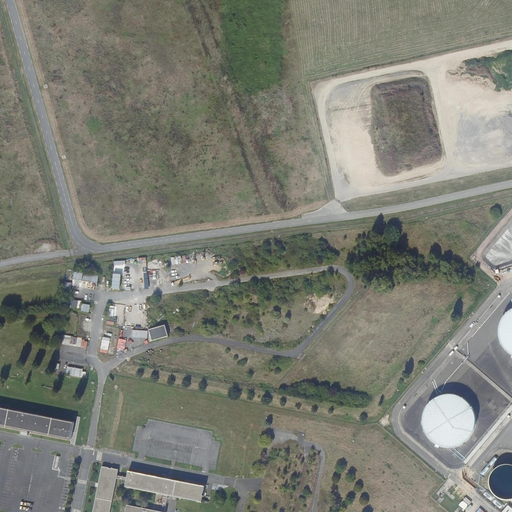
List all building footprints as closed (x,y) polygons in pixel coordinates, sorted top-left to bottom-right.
[(121,277),(113,276),(112,289),(120,289),(121,277)] [(116,309),(108,308),(107,317),(114,318),(116,309)] [(511,309),(511,310),(507,313),(503,317),(502,320),(499,327),(498,333),(500,342),(503,348),(507,352),(511,355),(511,309)] [(466,402),(460,398),(453,395),(448,395),(442,396),(440,397),(439,397),(438,397),(434,399),(430,403),(427,407),(424,414),(423,419),(423,425),(424,428),(428,437),(434,443),(442,447),(448,447),(450,447),(452,447),(455,447),(460,445),(465,442),(470,437),(473,430),(475,421),(473,412),(470,406),(466,402)] [(75,423),(0,408),(0,425),(25,431),(71,440),(75,423)] [(491,466),(497,459),(494,456),(488,463),(491,465),(491,466)] [(511,465),(507,465),(504,465),(498,467),(495,469),(492,473),(490,479),(489,481),(489,484),(490,489),(492,492),(495,496),(499,498),(504,500),(509,500),(511,499),(511,465)] [(483,475),(489,468),(489,467),(487,466),(481,473),(483,475)] [(109,468),(101,467),(98,485),(92,511),(159,511),(126,505),(125,511),(109,511),(116,480),(126,481),(127,478),(117,476),(118,470),(111,469),(109,469),(109,468)] [(169,480),(128,472),(127,478),(126,481),(125,489),(201,504),(205,487),(169,480)] [(493,498),(486,492),(484,494),(491,500),(493,498)] [(502,506),(495,500),(493,502),(500,508),(502,506)]
